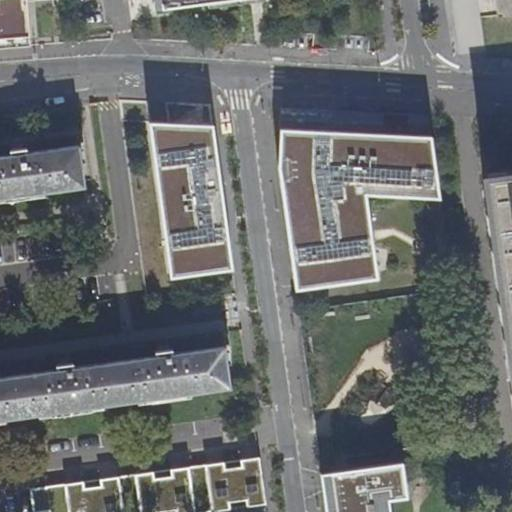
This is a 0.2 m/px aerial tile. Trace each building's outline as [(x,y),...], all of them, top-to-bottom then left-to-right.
[(0,0),(0,45),(29,44),(26,0),(0,0)] [(511,0),(495,0),(497,15),(511,12),(511,0)] [(167,120),(206,122),(207,106),(168,104),(167,120)] [(208,122),(144,120),(167,276),(230,267),(208,122)] [(426,132),(275,126),(273,165),(292,286),(375,273),(363,194),(436,195),(426,132)] [(0,195),(8,194),(83,184),(78,145),(25,152),(24,147),(11,149),(11,154),(0,155),(0,195)] [(511,173),(485,177),(511,371),(511,173)] [(0,417),(78,406),(227,384),(221,344),(171,352),(170,347),(157,349),(158,354),(73,367),(72,362),(59,363),(60,369),(0,377),(0,417)] [(187,511),(264,501),(257,454),(28,487),(31,511),(45,511),(48,511),(47,511),(187,511)] [(401,457),(327,468),(333,511),(375,511),(372,490),(385,488),(387,496),(407,493),(401,457)] [(333,511),(327,468),(319,469),(325,511),(333,511)] [(389,511),(387,496),(385,488),(372,490),(375,511),(389,511)]
